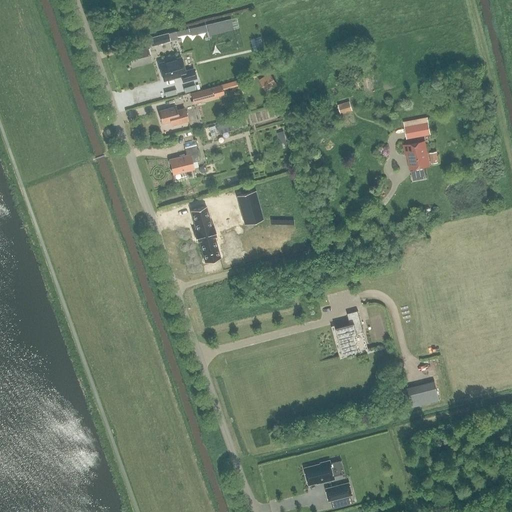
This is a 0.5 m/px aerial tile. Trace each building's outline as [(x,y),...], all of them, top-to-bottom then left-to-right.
[(168,33),(149,38),(151,46),(170,41),(168,33)] [(128,53),(132,68),(151,63),(147,48),(128,53)] [(181,58),(159,65),(164,81),(181,76),(183,82),(196,79),(194,72),(185,74),(181,58)] [(270,74),(259,81),(265,92),(277,84),(270,74)] [(221,84),(191,93),(194,102),(224,93),(221,84)] [(349,102),(338,105),(340,114),(352,111),(349,102)] [(186,109),(174,112),(173,108),(159,112),(162,124),(172,122),(173,125),(189,121),(186,109)] [(428,122),(404,127),(407,139),(430,134),(428,122)] [(283,132),(277,133),(279,144),(286,142),(283,132)] [(424,142),(404,146),(406,155),(408,155),(411,169),(414,168),(414,170),(411,171),(413,181),(426,178),(424,169),(421,169),(421,167),(428,166),(424,142)] [(200,161),(196,146),(185,149),(187,156),(169,160),(173,175),(194,170),(192,163),(200,161)] [(256,190),(236,195),(244,224),(264,219),(256,190)] [(206,206),(190,211),(196,232),(194,232),(197,242),(198,241),(199,241),(204,263),(221,259),(215,238),(217,237),(214,227),(212,228),(206,206)] [(343,356),(368,349),(358,310),(347,313),(350,324),(335,328),(343,356)] [(434,381),(405,388),(410,407),(439,400),(434,381)] [(317,485),(335,480),(330,460),(320,463),(304,468),(309,486),(317,484),(317,485)] [(349,482),(326,488),(329,500),(352,494),(349,482)]
